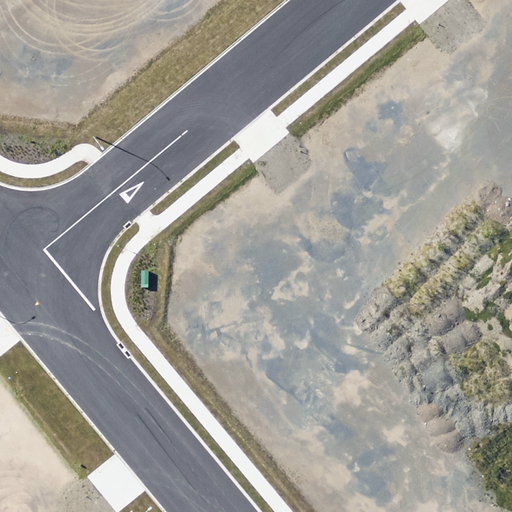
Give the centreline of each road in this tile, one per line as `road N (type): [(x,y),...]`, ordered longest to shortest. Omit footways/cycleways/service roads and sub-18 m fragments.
road 1 (residential): [(19,269),(343,0)]
road 2 (residential): [(217,511),(19,269)]
